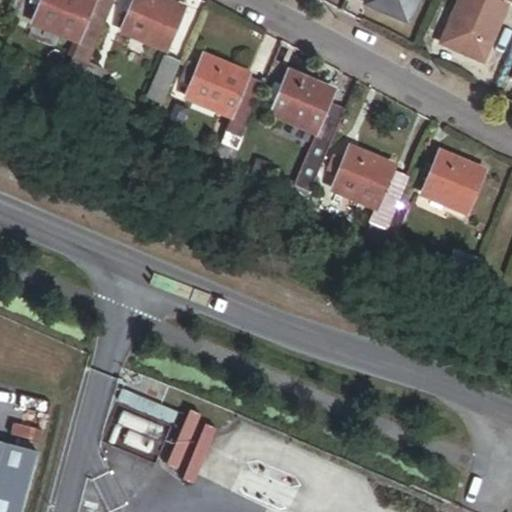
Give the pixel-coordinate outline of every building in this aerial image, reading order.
[(79,56),(108,0),(83,0),(79,9),(63,0),(26,0),(17,20),(63,44),(61,48),(64,49),(57,62),(72,69),(79,56)] [(155,43),(174,6),(163,0),(126,0),(115,22),(155,43)] [(407,20),(416,0),(361,0),(362,0),(407,20)] [(482,58),(508,1),(505,0),(453,0),(448,13),(444,21),(437,38),(482,58)] [(444,21),(448,13),(443,11),(440,19),(444,21)] [(152,97),(173,57),(155,47),(134,87),(152,97)] [(229,133),(256,83),(197,52),(193,59),(184,54),(174,73),(183,78),(179,84),(222,107),(213,125),(216,127),(210,138),(222,145),(229,133)] [(85,76),(92,63),(79,56),(72,69),(85,76)] [(309,122),(329,85),(287,63),(281,74),(273,90),(268,99),(309,122)] [(273,90),(281,74),(273,69),(265,86),(273,90)] [(299,184),(324,138),(306,128),(282,174),(299,184)] [(236,152),(242,140),(229,133),(222,145),(236,152)] [(388,198),(400,175),(384,166),(385,163),(342,140),(336,152),(328,168),(323,178),(329,181),(323,192),(342,202),(348,191),(366,200),(360,211),(361,212),(354,225),(370,233),(388,198)] [(463,203),(481,166),(438,144),(420,181),(463,203)] [(328,168),(336,152),(328,148),(320,164),(328,168)] [(385,241),(392,228),(386,225),(398,203),(388,198),(370,233),(385,241)] [(453,279),(466,256),(441,243),(429,265),(453,279)] [(0,511),(14,511),(29,457),(0,448),(0,511)]
